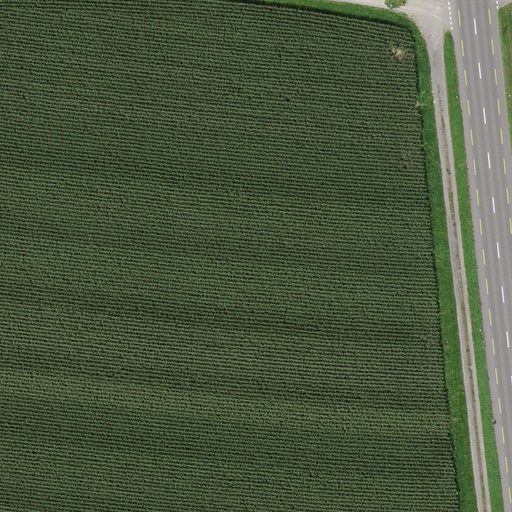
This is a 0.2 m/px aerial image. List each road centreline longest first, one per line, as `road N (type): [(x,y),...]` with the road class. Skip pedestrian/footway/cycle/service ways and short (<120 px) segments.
road 1 (track): [(431,6),(487,511)]
road 2 (secondary): [(511,363),(473,0)]
